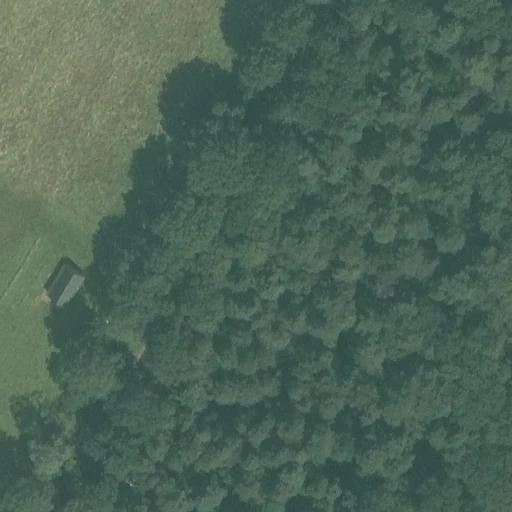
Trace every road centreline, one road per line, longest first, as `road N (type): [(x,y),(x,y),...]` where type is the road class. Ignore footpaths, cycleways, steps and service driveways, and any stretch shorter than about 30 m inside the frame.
road 1 (track): [(322,0),(160,291)]
road 2 (track): [(160,291),(34,511)]
road 3 (track): [(210,327),(275,229),(298,210),(397,200)]
road 4 (track): [(193,314),(241,364),(336,511)]
